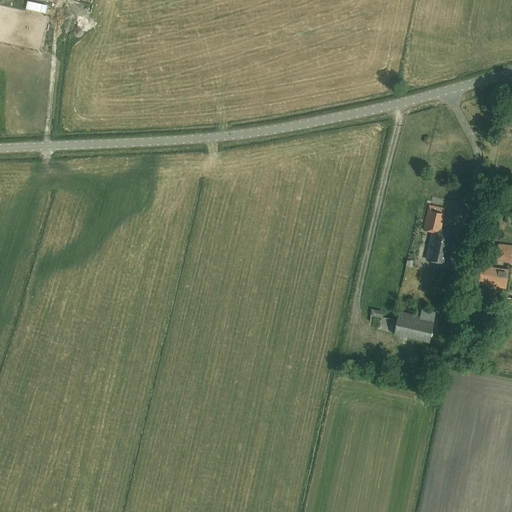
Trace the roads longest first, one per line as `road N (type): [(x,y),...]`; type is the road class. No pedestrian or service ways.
road 1 (tertiary): [(0,146),(274,128),(511,73)]
road 2 (track): [(395,103),(397,128),(357,298),(364,331),(392,347)]
